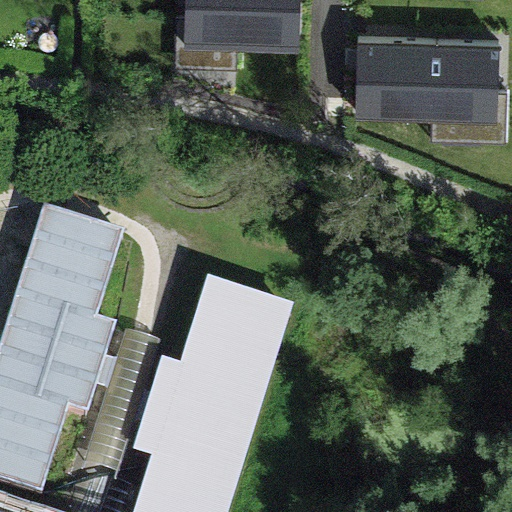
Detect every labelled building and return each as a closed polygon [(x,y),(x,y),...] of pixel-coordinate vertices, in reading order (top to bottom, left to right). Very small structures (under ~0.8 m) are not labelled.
[(188,0),(187,48),(295,49),(296,0),(188,0)] [(497,44),(361,40),(359,118),(494,122),(497,44)] [(126,234),(45,209),(0,350),(0,480),(36,492),(65,402),(86,409),(113,322),(99,318),(126,234)] [(160,458),(143,511),(220,511),(286,305),(214,282),(188,364),(169,358),(140,452),(160,458)] [(35,511),(0,501),(0,511),(35,511)]
